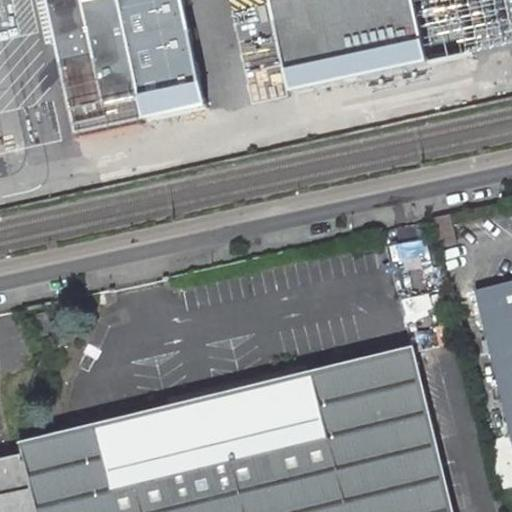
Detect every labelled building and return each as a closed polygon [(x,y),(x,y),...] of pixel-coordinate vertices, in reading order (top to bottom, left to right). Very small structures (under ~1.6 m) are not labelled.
[(478,107),(454,0),(47,0),(78,140),(79,142),(367,79),(369,87),(370,87),(379,129),(478,107)] [(451,215),(434,219),(440,247),(458,244),(451,215)] [(511,282),(476,292),(511,438),(511,282)] [(39,337),(54,333),(46,303),(32,307),(39,337)] [(26,455),(39,511),(453,511),(414,350),(63,436),(23,445),(26,455)] [(0,511),(39,511),(26,455),(0,460),(0,511)]
